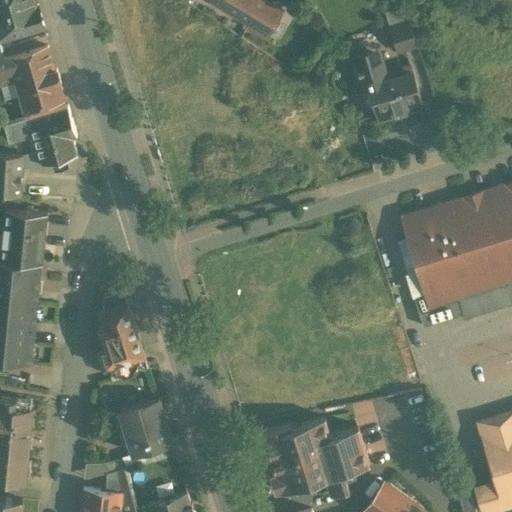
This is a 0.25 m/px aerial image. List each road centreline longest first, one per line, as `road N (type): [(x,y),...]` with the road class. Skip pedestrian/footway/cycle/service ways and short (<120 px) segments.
road 1 (residential): [(154,255),(511,141)]
road 2 (residential): [(133,192),(108,210),(95,235),(54,511)]
road 3 (tertiary): [(154,255),(240,511)]
road 4 (tertiary): [(75,0),(133,192)]
